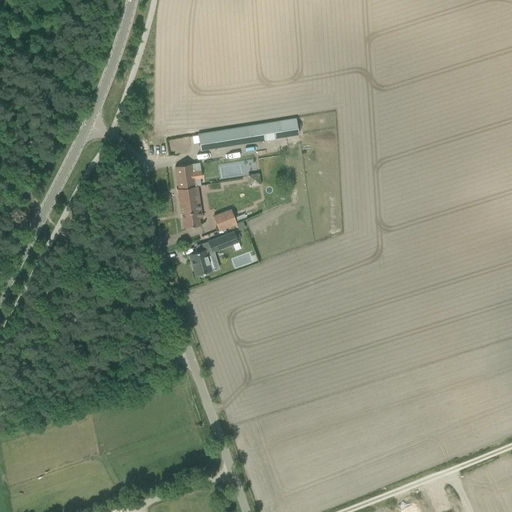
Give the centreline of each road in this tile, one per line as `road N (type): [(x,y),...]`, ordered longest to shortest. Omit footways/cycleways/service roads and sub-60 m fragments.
road 1 (unclassified): [(249,511),(161,279),(141,170),(123,144),(85,126)]
road 2 (track): [(193,364),(159,347),(57,226)]
road 3 (tertiary): [(0,291),(85,126)]
road 4 (tertiary): [(85,126),(133,0)]
